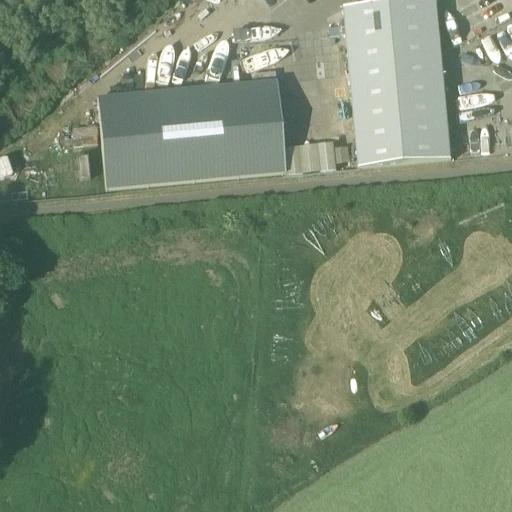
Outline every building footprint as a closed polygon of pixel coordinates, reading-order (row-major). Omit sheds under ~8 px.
[(360,171),(452,163),(441,55),(436,2),(345,11),(347,39),(360,171)] [(284,177),(281,150),(275,86),(242,89),(96,102),(105,194),(284,177)] [(350,171),(350,147),(291,149),(291,173),(350,171)] [(79,184),(89,183),(86,159),(76,161),(79,184)] [(0,184),(18,180),(12,160),(0,163),(0,184)]
